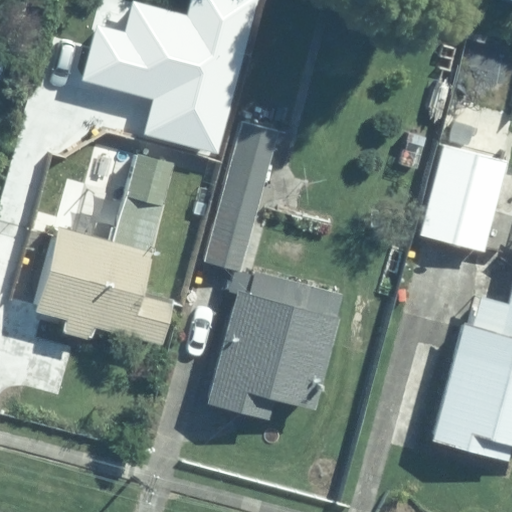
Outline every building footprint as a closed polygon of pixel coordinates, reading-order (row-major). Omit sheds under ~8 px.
[(75,120),(33,110),(12,194),(79,213),(88,187),(59,179),(75,120)] [(274,125),(237,116),(195,254),(238,265),(274,125)] [(503,153),(438,137),(415,229),(479,245),(503,153)] [(168,154),(131,145),(105,232),(50,215),(26,298),(58,308),(54,322),(83,328),(88,316),(152,333),(165,291),(136,281),(168,154)] [(336,283),(245,259),(239,280),(226,276),(194,395),(260,413),(267,389),(307,400),(332,307),(330,307),(336,283)] [(511,264),(502,296),(475,289),(467,315),(455,312),(422,429),(502,450),(505,434),(511,435),(511,264)]
